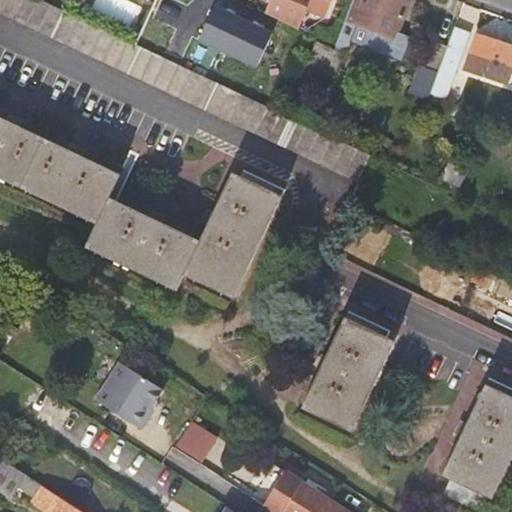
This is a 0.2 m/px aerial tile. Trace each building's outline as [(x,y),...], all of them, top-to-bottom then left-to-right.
[(0,0),(0,10),(360,178),(371,154),(81,20),(66,13),(37,0),(0,0)] [(71,0),(66,13),(81,20),(89,0),(71,0)] [(273,0),(268,16),(301,32),(309,12),(328,19),(334,0),(273,0)] [(409,0),(356,0),(338,49),(337,50),(320,42),(312,58),(338,70),(347,53),(357,25),(395,39),(409,0)] [(470,34),(455,27),(447,50),(440,72),(432,94),(447,101),(470,34)] [(394,56),(398,44),(362,33),(358,45),(394,56)] [(511,48),(477,37),(465,71),(510,86),(511,79),(511,48)] [(427,69),(440,72),(447,50),(435,46),(427,69)] [(0,178),(96,225),(108,198),(120,174),(0,117),(0,178)] [(198,241),(182,275),(231,300),(280,196),(232,172),(198,241)] [(198,241),(108,198),(96,225),(85,248),(174,292),(182,275),(198,241)] [(345,319),(303,409),(352,431),(394,343),(345,319)] [(119,362),(107,381),(150,409),(152,407),(162,389),(119,362)] [(107,381),(95,399),(141,429),(150,414),(147,413),(150,409),(107,381)] [(511,398),(486,386),(443,476),(456,482),(450,497),(479,511),(486,496),(494,500),(511,461),(511,398)] [(175,447),(202,465),(218,440),(192,423),(175,447)] [(0,488),(13,496),(26,475),(0,458),(0,488)] [(325,511),(331,502),(273,466),(263,481),(253,498),(273,511),(325,511)] [(46,511),(83,511),(43,486),(33,503),(46,511)] [(346,511),(331,502),(325,511),(346,511)]
